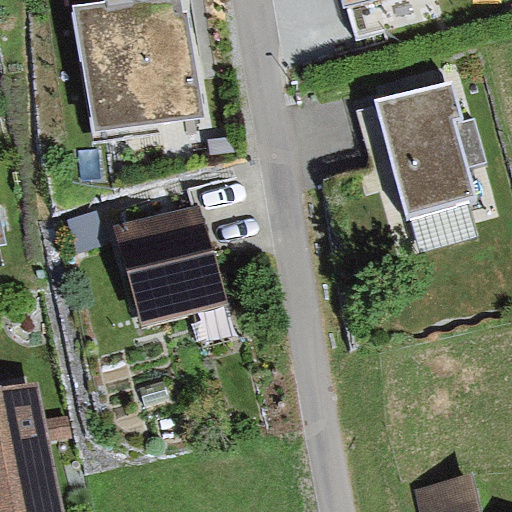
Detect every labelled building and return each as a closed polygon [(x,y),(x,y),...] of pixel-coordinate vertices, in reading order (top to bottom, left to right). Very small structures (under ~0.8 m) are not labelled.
[(179,5),(79,22),(99,139),(198,122),(179,5)] [(455,95),(379,118),(419,250),(475,233),(467,209),(477,206),(467,172),(487,166),(475,127),(465,130),(455,95)] [(195,217),(123,238),(149,326),(221,305),(195,217)] [(52,511),(28,394),(0,399),(0,511),(52,511)] [(475,511),(470,488),(430,497),(433,511),(475,511)]
